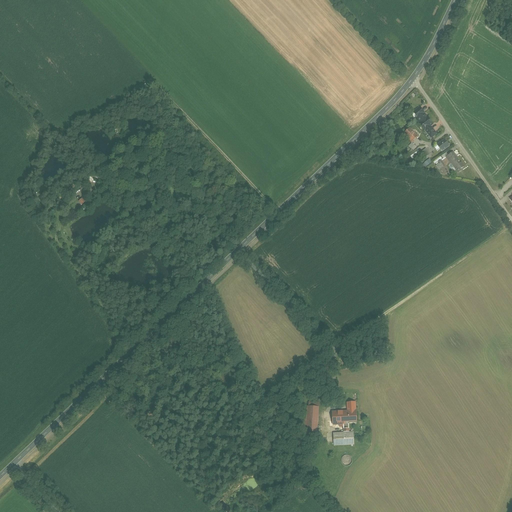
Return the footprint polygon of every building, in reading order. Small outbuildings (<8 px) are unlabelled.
[(422,107),(414,113),(416,115),(417,115),(422,121),(421,121),(424,125),(429,121),(432,119),(429,115),(428,116),(423,110),(424,109),(422,107)] [(429,121),(424,125),(431,133),(432,136),(437,132),(429,121)] [(409,126),(405,130),(413,138),(417,134),(409,126)] [(115,130),(112,134),(118,138),(122,132),(117,129),(116,131),(115,130)] [(446,135),(438,141),(442,146),(443,149),(451,143),(446,135)] [(413,140),(410,144),(414,148),(418,144),(413,140)] [(420,151),(421,150),(418,145),(410,151),(413,156),(420,151)] [(431,151),(427,146),(421,150),(420,151),(424,156),(431,151)] [(464,165),(453,149),(449,152),(447,154),(448,155),(457,169),(464,165)] [(131,154),(134,159),(139,156),(137,151),(131,154)] [(441,158),(437,161),(438,162),(437,163),(440,167),(445,164),(441,158)] [(422,169),(432,163),(430,159),(420,165),(422,169)] [(349,407),(333,408),(334,422),(344,422),(344,429),(351,429),(351,422),(359,421),(358,407),(356,407),(356,399),(349,400),(349,407)] [(319,429),(321,404),(308,403),(306,429),(319,429)] [(351,429),(344,429),(335,430),(335,443),(355,442),(355,429),(351,429)] [(353,454),(352,453),(350,452),(347,452),(345,453),(344,455),(343,457),(343,459),(344,461),(346,463),(348,463),(350,463),(352,462),(354,461),(354,459),(354,457),(353,454)]
